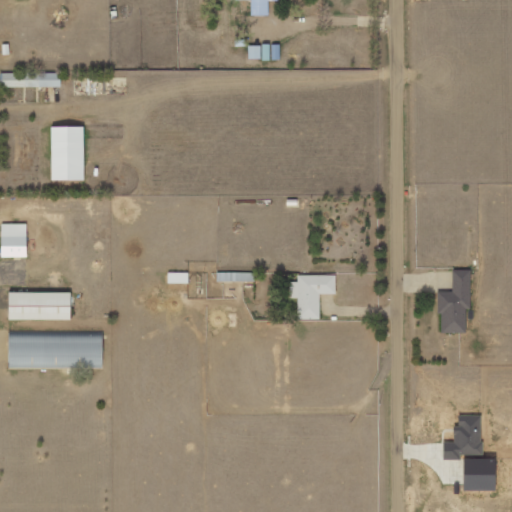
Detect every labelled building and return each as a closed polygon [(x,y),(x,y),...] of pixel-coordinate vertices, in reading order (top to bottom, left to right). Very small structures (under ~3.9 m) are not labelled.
[(268,16),(269,1),(278,1),(278,0),(235,0),(251,0),(251,16),(268,16)] [(61,86),(61,72),(1,74),(1,88),(61,86)] [(52,127),(53,180),(85,180),(84,126),(52,127)] [(28,224),(2,224),(2,257),(27,257),(28,224)] [(470,270),(453,270),(453,292),(438,292),(438,313),(442,313),(442,333),(467,333),(467,309),(471,309),(470,270)] [(188,273),(168,272),(168,283),(188,283),(188,273)] [(290,282),(290,298),(298,298),(298,319),(320,319),(320,294),(336,294),(336,275),(298,275),(298,282),(290,282)] [(71,320),(72,293),(10,292),(9,320),(71,320)] [(103,336),(34,337),(9,337),(9,369),(103,369),(103,336)] [(482,454),(482,416),(459,416),(459,426),(454,426),(454,443),(444,443),(444,460),(461,460),(461,455),(482,454)] [(497,460),(466,459),(465,491),(496,492),(497,460)]
